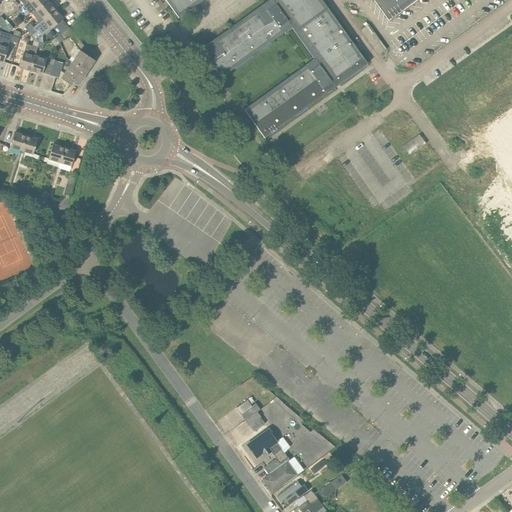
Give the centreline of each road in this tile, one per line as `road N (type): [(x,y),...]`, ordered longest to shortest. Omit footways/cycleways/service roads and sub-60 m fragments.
road 1 (tertiary): [(511,432),(253,210),(167,150)]
road 2 (unclassified): [(268,511),(84,265)]
road 3 (residential): [(151,119),(151,87),(82,0)]
road 4 (tertiary): [(126,132),(0,94)]
